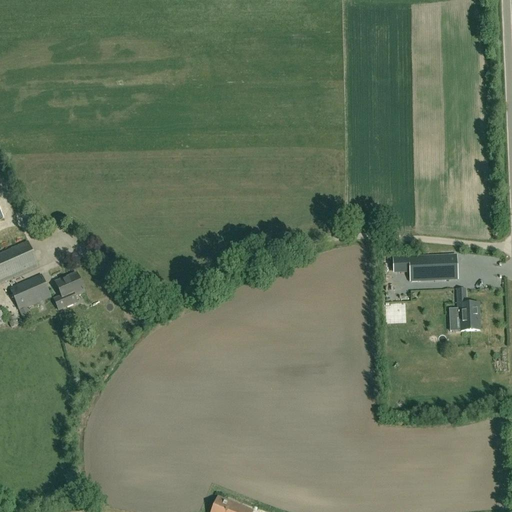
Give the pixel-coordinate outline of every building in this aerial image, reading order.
[(0,284),(39,267),(27,241),(0,253),(0,284)] [(450,257),(410,258),(410,272),(411,282),(451,281),(456,280),(457,280),(456,257),(456,256),(455,256),(450,257)] [(19,312),(52,298),(41,274),(9,288),(19,312)] [(85,293),(77,274),(56,283),(61,297),(54,300),(59,311),(78,303),(75,297),(85,293)] [(457,291),(459,332),(480,332),(478,305),(466,305),(465,290),(457,291)] [(22,325),(32,322),(28,312),(23,313),(24,317),(19,318),(22,325)] [(11,329),(18,325),(13,313),(6,317),(11,329)] [(252,511),(253,511),(218,498),(211,511),(252,511)]
